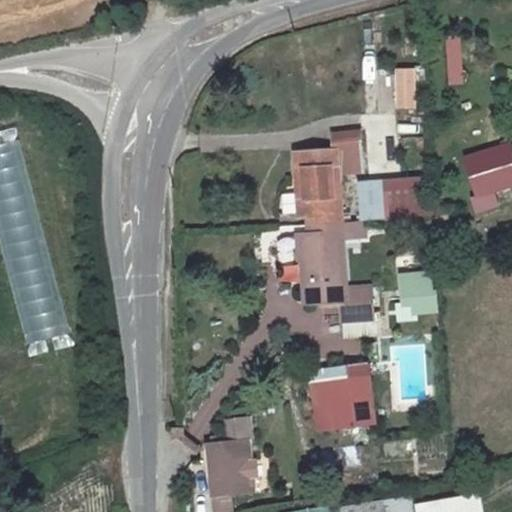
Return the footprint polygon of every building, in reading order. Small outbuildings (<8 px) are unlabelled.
[(461,34),(449,35),(452,83),(464,82),(461,34)] [(371,180),(402,178),(398,119),(367,121),(371,180)] [(351,292),(342,148),(366,146),(364,126),(335,128),(337,145),(301,147),(304,213),(319,212),(320,229),(306,230),(309,299),(344,297),(345,316),(376,314),(374,291),(351,292)] [(22,139),(0,143),(0,236),(28,343),(73,331),(22,139)] [(511,142),(469,157),(482,196),(511,186),(511,142)] [(371,180),(363,180),(365,219),(434,214),(431,176),(402,178),(371,180)] [(454,199),(446,200),(447,215),(456,214),(454,199)] [(402,317),(440,315),(438,269),(399,271),(402,317)] [(371,361),(311,368),(318,428),(378,421),(371,361)] [(180,428),(172,438),(194,457),(203,446),(180,428)] [(253,441),(213,444),(217,491),(234,490),(257,489),(253,441)] [(234,490),(217,491),(218,505),(235,503),(234,490)] [(490,511),(488,497),(424,507),(425,511),(490,511)] [(423,498),(392,504),(394,511),(425,511),(424,507),(423,498)]
